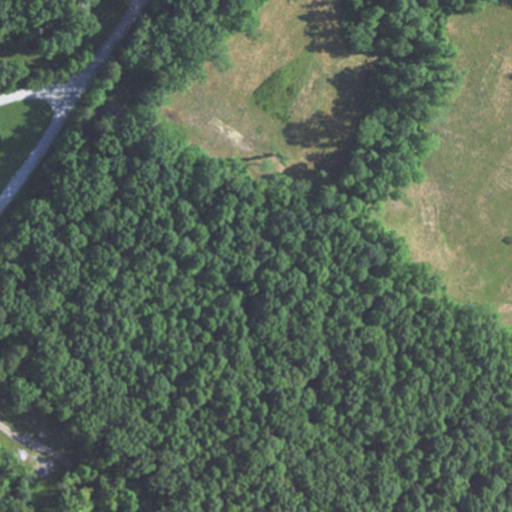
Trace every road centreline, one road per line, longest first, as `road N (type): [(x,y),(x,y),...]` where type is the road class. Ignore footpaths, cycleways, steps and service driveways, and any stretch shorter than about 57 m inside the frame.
road 1 (residential): [(143,0),(81,80),(0,102)]
road 2 (residential): [(94,68),(0,202)]
